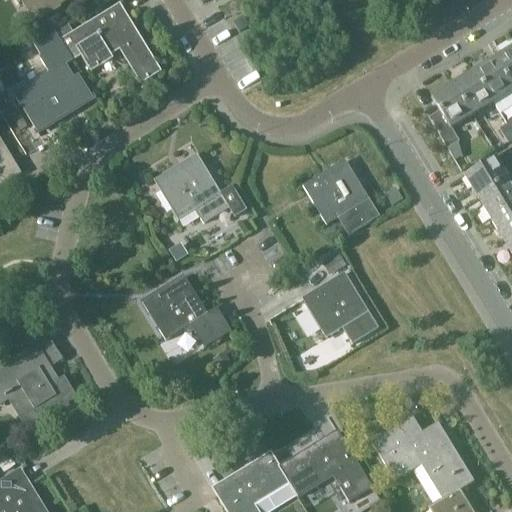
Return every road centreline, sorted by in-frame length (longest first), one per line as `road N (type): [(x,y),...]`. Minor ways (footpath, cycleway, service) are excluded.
road 1 (residential): [(275,400),(177,417),(135,413),(114,395),(68,317),(59,283),(92,161),(219,76)]
road 2 (residential): [(511,476),(445,382),(425,378),(275,400)]
road 3 (residential): [(511,328),(365,86)]
road 4 (residential): [(365,86),(324,112),(273,124),(240,105),(219,76)]
road 5 (residential): [(506,0),(365,86)]
road 6 (residential): [(263,267),(232,284),(260,336),(275,400)]
